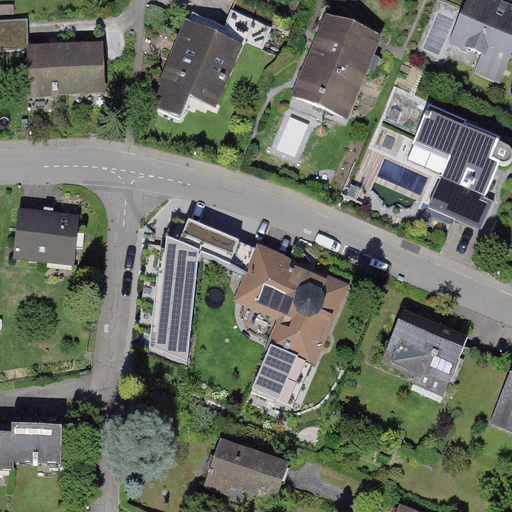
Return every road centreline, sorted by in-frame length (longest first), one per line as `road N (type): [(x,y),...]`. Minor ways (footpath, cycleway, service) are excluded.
road 1 (residential): [(511,308),(221,193),(129,169)]
road 2 (residential): [(108,511),(103,405),(129,169)]
road 3 (residential): [(129,169),(0,169)]
